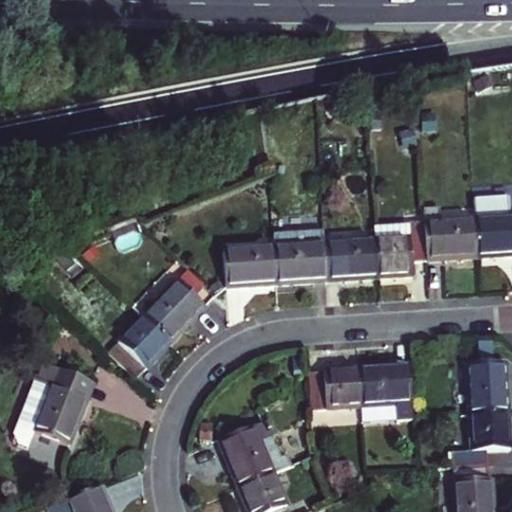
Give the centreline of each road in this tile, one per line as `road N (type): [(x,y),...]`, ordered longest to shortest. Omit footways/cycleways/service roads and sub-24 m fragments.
road 1 (trunk): [(0,141),(511,44)]
road 2 (residential): [(171,511),(165,462),(174,422),(206,372),(238,348),(289,333),(511,319)]
road 3 (trunk): [(71,0),(511,3)]
